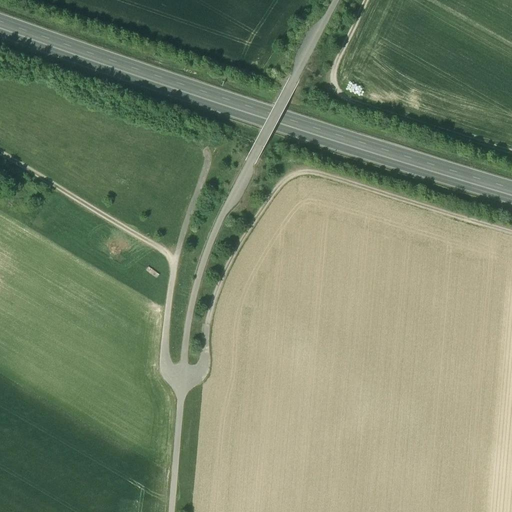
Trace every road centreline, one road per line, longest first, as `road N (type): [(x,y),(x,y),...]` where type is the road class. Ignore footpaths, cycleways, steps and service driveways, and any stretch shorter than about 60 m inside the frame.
road 1 (track): [(511,233),(296,172),(258,213),(215,290),(203,369),(182,376),(164,362),(174,264),(0,151)]
road 2 (trunk): [(0,24),(511,192)]
road 3 (track): [(257,148),(193,299),(171,511)]
road 4 (track): [(367,0),(331,78),(335,95),(511,150)]
road 5 (track): [(197,140),(207,165),(174,264)]
